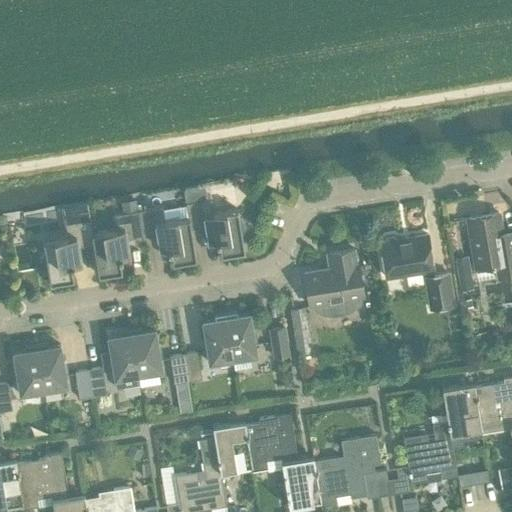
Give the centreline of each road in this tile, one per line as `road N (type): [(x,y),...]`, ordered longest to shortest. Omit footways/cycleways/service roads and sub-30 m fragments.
road 1 (residential): [(0,310),(289,261),(310,203),(511,165)]
road 2 (track): [(0,172),(511,90)]
